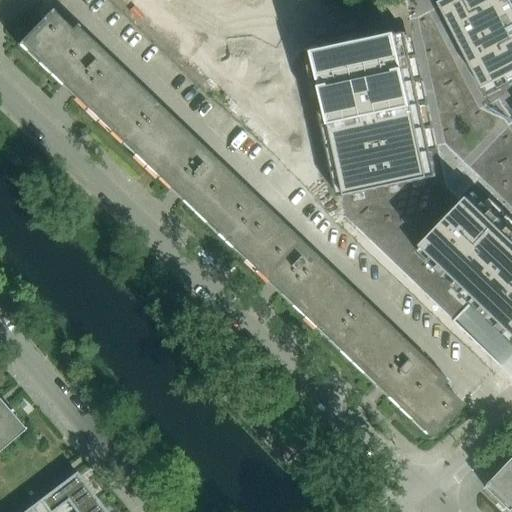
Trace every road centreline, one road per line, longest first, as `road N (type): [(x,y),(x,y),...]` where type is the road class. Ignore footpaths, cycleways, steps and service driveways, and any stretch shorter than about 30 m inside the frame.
road 1 (residential): [(422,498),(0,89)]
road 2 (residential): [(0,329),(158,511)]
road 3 (unknown): [(137,0),(185,35),(216,46),(264,47)]
